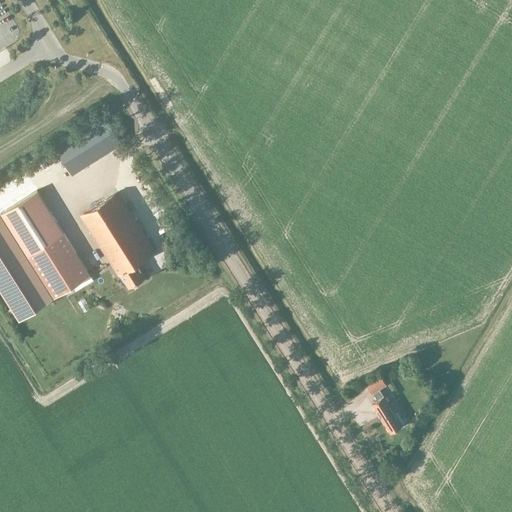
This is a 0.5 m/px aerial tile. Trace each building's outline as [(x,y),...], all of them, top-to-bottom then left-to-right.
[(511,0),(490,0),(490,1),(511,13),(511,0)] [(55,146),(72,173),(123,141),(106,114),(55,146)] [(90,274),(63,232),(36,190),(1,213),(28,254),(54,297),(90,274)] [(117,192),(80,215),(119,276),(121,275),(129,287),(145,277),(136,262),(154,251),(117,192)] [(1,213),(0,213),(0,286),(20,318),(54,297),(1,213)] [(381,417),(393,411),(396,409),(393,403),(389,405),(383,396),(379,388),(386,384),(381,376),(367,385),(372,393),(373,392),(377,399),(372,403),(381,417)] [(393,411),(381,417),(390,432),(402,425),(393,411)]
